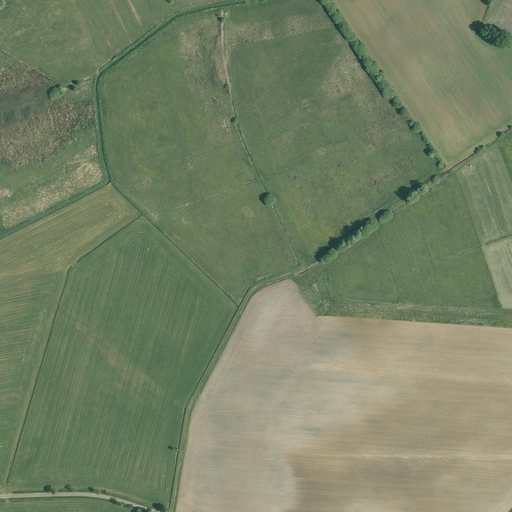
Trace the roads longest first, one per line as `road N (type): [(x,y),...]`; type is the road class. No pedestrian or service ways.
road 1 (track): [(171,511),(186,415),(248,295),(301,268)]
road 2 (unclassified): [(0,496),(89,494),(154,511)]
